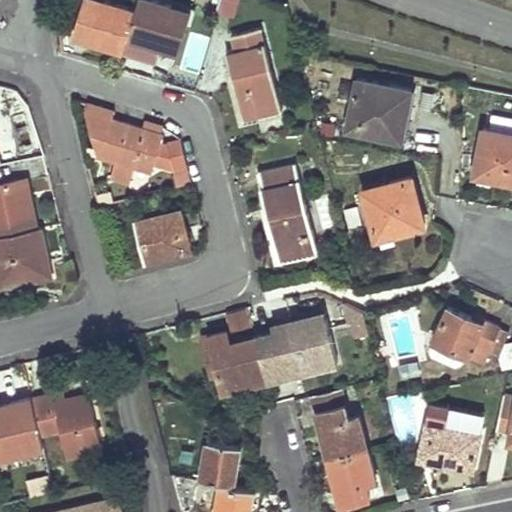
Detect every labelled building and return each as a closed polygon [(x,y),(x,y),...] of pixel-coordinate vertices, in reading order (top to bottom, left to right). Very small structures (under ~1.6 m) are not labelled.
[(124,47),(128,35),(135,10),(104,0),(82,0),(73,32),(92,38),(94,32),(107,36),(105,42),(114,45),(124,47)] [(138,0),(135,10),(128,35),(144,40),(146,34),(160,38),(158,44),(180,50),(191,11),(155,0),(138,0)] [(253,0),(220,0),(218,10),(248,18),(253,0)] [(231,33),(233,41),(234,49),(226,50),(243,117),(282,108),(261,26),(231,33)] [(92,38),(105,42),(107,36),(94,32),(92,38)] [(160,38),(146,34),(144,40),(158,44),(160,38)] [(401,111),(404,111),(407,112),(411,90),(357,77),(347,127),(396,138),(401,111)] [(113,113),(98,108),(97,114),(111,119),(112,119),(113,113)] [(321,130),(328,128),(335,126),(331,110),(317,113),(321,130)] [(161,133),(112,119),(111,119),(97,114),(86,111),(97,155),(114,160),(109,177),(129,183),(134,165),(150,170),(153,162),(172,168),(165,143),(159,142),(161,133)] [(474,174),(498,180),(511,182),(511,134),(484,129),(474,174)] [(260,187),(269,222),(278,257),(317,247),(295,161),(259,170),(263,186),(260,187)] [(174,173),(177,184),(191,181),(188,170),(174,173)] [(377,236),(401,230),(424,224),(411,176),(364,188),(377,236)] [(0,234),(37,226),(33,209),(29,209),(22,177),(0,182),(0,234)] [(26,177),(22,177),(29,209),(33,209),(26,177)] [(144,259),(168,254),(192,248),(182,208),(134,220),(138,234),(144,259)] [(39,226),(37,226),(0,234),(0,284),(21,279),(20,274),(32,272),(33,277),(52,273),(41,225),(39,226)] [(253,327),(248,307),(237,310),(227,312),(232,332),(253,327)] [(352,328),(365,329),(366,308),(353,308),(352,328)] [(498,357),(503,346),(507,335),(480,322),(479,325),(447,311),(429,351),(431,358),(455,368),(461,365),(465,356),(481,363),(486,352),(498,357)] [(326,319),(257,336),(268,377),(337,361),(326,319)] [(231,343),(230,338),(228,332),(204,338),(211,368),(219,366),(224,388),(268,377),(257,336),(231,343)] [(368,448),(367,446),(358,413),(348,415),(340,386),(312,393),(328,458),(368,448)] [(63,389),(48,393),(50,402),(66,398),(63,389)] [(32,397),(33,404),(39,429),(59,424),(59,428),(66,455),(101,447),(88,392),(66,398),(50,402),(48,393),(32,397)] [(391,395),(396,438),(420,435),(415,392),(391,395)] [(509,440),(511,441),(511,397),(504,395),(496,430),(511,433),(509,440)] [(32,397),(13,402),(15,408),(33,404),(32,397)] [(13,402),(2,405),(0,404),(0,449),(1,455),(43,445),(40,432),(39,429),(33,404),(15,408),(13,402)] [(420,458),(446,464),(473,470),(481,434),(447,427),(451,407),(432,402),(420,458)] [(451,407),(447,427),(481,434),(485,414),(451,407)] [(40,432),(59,428),(59,424),(39,429),(40,432)] [(199,479),(220,483),(234,486),(241,448),(224,444),(207,441),(199,479)] [(368,448),(328,458),(339,503),(368,496),(365,482),(375,479),(368,448)] [(234,486),(220,483),(214,511),(248,511),(253,490),(234,486)] [(48,511),(120,511),(117,496),(48,511)]
